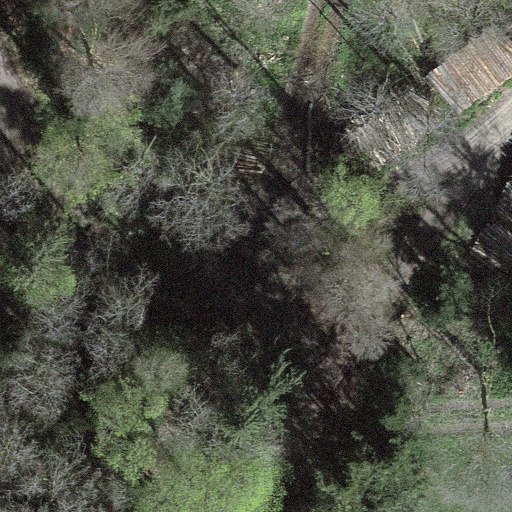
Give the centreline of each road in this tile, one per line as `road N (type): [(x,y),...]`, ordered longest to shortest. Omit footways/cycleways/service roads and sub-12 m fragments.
road 1 (track): [(0,67),(35,123),(182,209),(275,225),(347,211),(439,168)]
road 2 (track): [(236,511),(439,168),(511,109)]
